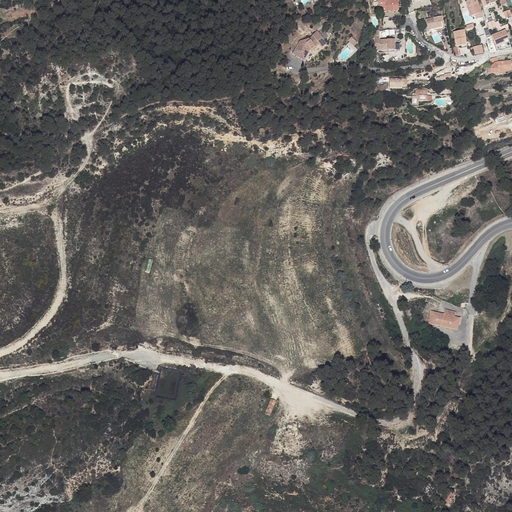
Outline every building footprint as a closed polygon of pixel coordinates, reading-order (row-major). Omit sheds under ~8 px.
[(467,7),(470,16),(479,13),(481,13),(476,0),(471,0),(465,2),(467,7)] [(398,1),(384,1),(385,11),(398,11),(398,1)] [(509,10),(503,12),(506,18),(511,16),(509,10)] [(388,17),(383,18),(384,28),(395,28),(395,21),(388,21),(388,17)] [(441,27),(441,23),(440,21),(442,21),(441,17),(426,19),(428,30),(441,27)] [(453,32),(456,46),(466,44),(463,30),(453,32)] [(505,31),(492,36),(495,46),(504,43),(503,41),(508,39),(505,31)] [(309,48),(311,49),(311,50),(319,44),(321,46),(326,43),(317,32),(312,36),(313,36),(309,39),(310,41),(304,45),(303,47),(301,49),(297,56),(304,60),(309,52),(308,52),(306,51),(309,48)] [(394,40),(379,40),(379,51),(393,50),(393,44),(395,44),(394,40)] [(473,47),(475,55),(483,53),(481,45),(473,47)] [(487,68),(487,73),(503,73),(506,72),(503,62),(495,62),(492,65),(491,66),(490,67),(490,68),(487,68)] [(402,78),(389,78),(389,80),(389,88),(401,88),(406,88),(406,78),(402,78)] [(427,91),(426,91),(419,90),(419,93),(418,97),(418,100),(426,101),(426,100),(427,96),(427,91)] [(459,319),(454,318),(453,318),(452,316),(451,315),(451,311),(446,309),(444,314),(431,311),(428,322),(432,323),(456,331),(459,319)] [(264,414),(270,416),(276,401),(271,398),(264,414)]
